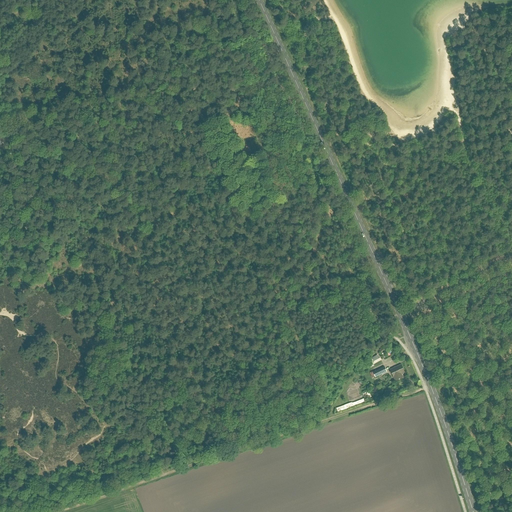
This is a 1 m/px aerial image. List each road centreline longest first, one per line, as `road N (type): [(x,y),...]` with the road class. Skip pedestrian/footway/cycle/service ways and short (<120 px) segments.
road 1 (primary): [(400,314),(258,0)]
road 2 (track): [(430,385),(164,474)]
road 3 (primary): [(472,511),(400,314)]
road 4 (unclassified): [(400,314),(511,254)]
